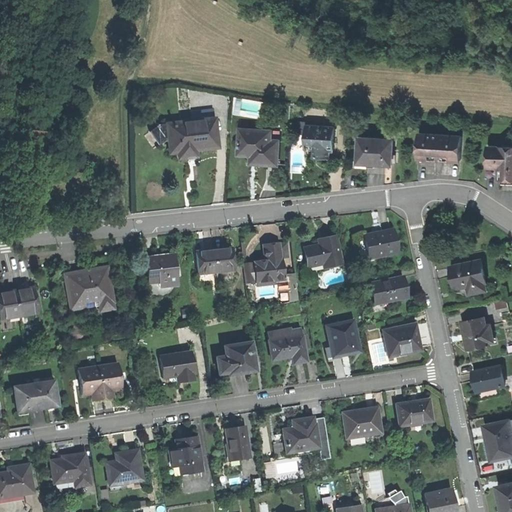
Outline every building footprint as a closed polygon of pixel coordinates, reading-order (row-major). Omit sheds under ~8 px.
[(202,150),(218,149),(214,119),(166,125),(168,142),(170,154),(177,153),(195,151),(202,150)] [(166,125),(159,126),(149,132),(158,145),(161,143),(168,142),(166,125)] [(335,128),(307,126),(306,136),(316,136),(316,141),(315,158),(321,158),(328,159),(329,150),(334,150),(335,128)] [(241,129),(240,154),(251,155),(259,155),(259,164),(279,165),(280,141),(272,140),(272,136),(261,135),(262,130),(241,129)] [(20,131),(20,144),(46,146),(48,144),(49,135),(46,133),(20,131)] [(462,136),(420,134),(419,156),(429,156),(429,159),(439,160),(452,160),(452,157),(461,157),(462,136)] [(393,140),(361,137),(359,162),(375,163),(392,165),(393,140)] [(305,157),(315,158),(316,141),(306,141),(305,157)] [(511,146),(488,147),(488,167),(492,167),(492,169),(500,169),(500,180),(509,180),(511,180),(511,146)] [(196,158),(195,151),(177,153),(178,160),(196,158)] [(364,236),(368,258),(396,252),(391,230),(377,233),(364,236)] [(303,249),(307,268),(321,265),(322,269),(341,264),(334,236),(325,239),(317,241),(318,245),(303,249)] [(268,243),(269,259),(280,258),(278,244),(278,242),(272,243),(268,243)] [(285,243),(278,244),(280,258),(281,258),(287,257),(285,243)] [(231,248),(213,249),(215,271),(233,270),(231,248)] [(195,251),(197,273),(215,271),(213,249),(205,250),(195,251)] [(158,256),(144,257),(147,283),(176,280),(173,254),(158,256)] [(255,281),(255,282),(279,279),(284,279),(283,274),(281,258),(280,258),(269,259),(264,260),(253,261),(253,263),(255,281)] [(483,261),(452,268),(455,279),(457,287),(468,285),(470,293),(488,289),(486,281),(487,281),(483,261)] [(245,283),(255,281),(253,263),(242,264),(245,283)] [(84,272),(64,276),(70,310),(83,308),(82,303),(98,300),(100,312),(112,310),(111,304),(112,303),(106,269),(84,272)] [(294,273),(283,274),(284,279),(279,279),(281,290),(289,289),(291,300),(297,299),(294,273)] [(370,283),(375,304),(407,298),(405,289),(402,277),(370,283)] [(23,291),(14,292),(18,314),(27,312),(28,316),(37,314),(33,289),(23,291)] [(4,294),(0,294),(0,320),(9,319),(8,315),(18,314),(14,292),(4,294)] [(495,302),(496,309),(509,306),(507,299),(495,302)] [(491,317),(470,324),(475,338),(479,351),(500,345),(499,341),(494,326),(491,317)] [(330,346),(332,357),(345,354),(359,351),(352,321),(326,327),(330,346)] [(414,323),(382,331),(385,345),(394,343),(396,352),(405,350),(406,353),(420,349),(414,323)] [(499,324),(494,326),(499,341),(504,340),(499,324)] [(267,333),(268,341),(292,337),(290,330),(290,329),(267,333)] [(301,329),(290,330),(292,337),(302,335),(301,329)] [(268,341),(272,360),(283,358),(292,356),(294,364),(307,361),(302,335),(292,337),(268,341)] [(215,358),(217,374),(227,372),(227,374),(237,372),(237,374),(245,372),(254,371),(250,343),(223,347),(225,357),(215,358)] [(397,355),(396,352),(394,343),(385,345),(388,357),(397,355)] [(159,356),(162,376),(170,375),(176,374),(177,382),(193,380),(191,372),(193,372),(190,351),(159,356)] [(489,383),(492,391),(511,385),(511,364),(486,373),(489,383)] [(117,365),(97,368),(102,400),(112,398),(111,392),(114,392),(121,390),(117,365)] [(77,371),(81,397),(86,396),(91,395),(92,401),(102,400),(97,368),(77,371)] [(14,389),(18,413),(27,412),(27,413),(37,411),(48,410),(48,408),(57,407),(54,385),(46,386),(45,384),(14,389)] [(396,404),(399,425),(431,420),(427,399),(411,402),(396,404)] [(357,410),(341,413),(345,438),(347,438),(363,435),(380,433),(376,407),(357,410)] [(285,453),(317,448),(314,425),(312,426),(311,418),(299,420),(291,421),(292,428),(282,430),(285,453)] [(490,444),(493,460),(511,455),(511,424),(511,419),(485,425),(490,444)] [(233,427),(225,428),(227,443),(226,443),(227,455),(236,454),(237,459),(248,457),(244,425),(233,427)] [(176,449),(168,450),(171,467),(179,466),(180,475),(201,471),(199,462),(201,462),(198,444),(197,445),(195,435),(185,437),(185,439),(175,441),(176,449)] [(364,443),(363,435),(347,438),(348,446),(364,443)] [(106,464),(110,486),(143,481),(138,452),(125,454),(116,455),(117,462),(106,464)] [(50,462),(54,484),(77,481),(78,487),(90,485),(85,454),(66,457),(66,460),(60,460),(50,462)] [(0,474),(0,498),(22,495),(32,493),(28,465),(17,467),(18,472),(6,473),(0,474)] [(511,511),(511,482),(498,486),(500,494),(499,494),(501,504),(502,511),(511,511)] [(424,494),(427,511),(451,511),(450,506),(453,506),(452,500),(450,489),(424,494)]
